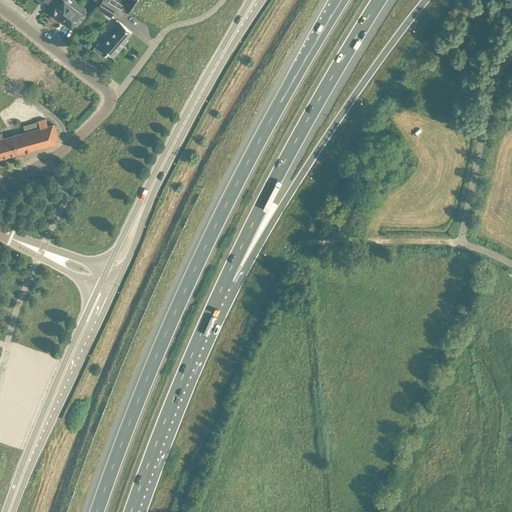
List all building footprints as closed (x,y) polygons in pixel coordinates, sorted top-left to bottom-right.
[(52,14),(61,21),(62,20),(71,27),(74,23),(79,27),(90,14),(81,7),(82,5),(74,0),(71,5),(65,0),(64,0),(60,6),(59,5),(56,8),(55,10),(52,14)] [(115,5),(108,1),(105,0),(102,0),(97,8),(111,17),(117,7),(115,5)] [(117,7),(121,10),(124,5),(117,1),(115,5),(117,7)] [(111,29),(107,35),(109,37),(102,46),(113,56),(126,41),(124,40),(131,32),(118,21),(111,29)] [(16,62),(38,75),(47,61),(25,48),(16,62)] [(54,124),(48,126),(46,118),(38,120),(38,121),(40,128),(25,132),(3,138),(1,133),(0,133),(0,157),(59,141),(54,124)]
